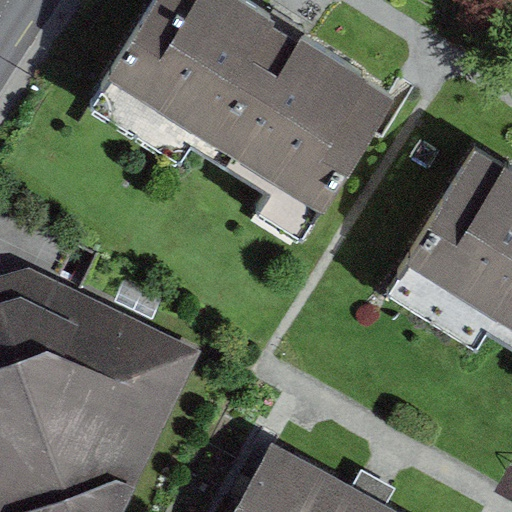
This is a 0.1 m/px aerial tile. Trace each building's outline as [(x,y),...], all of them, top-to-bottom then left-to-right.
[(319,231),(401,92),(247,0),(151,0),(95,96),(319,231)] [(511,357),(511,169),(473,146),(391,285),(511,357)] [(0,511),(130,511),(203,361),(37,275),(0,286),(0,511)] [(234,511),(397,511),(274,443),(234,511)] [(511,456),(490,494),(511,507),(511,456)]
